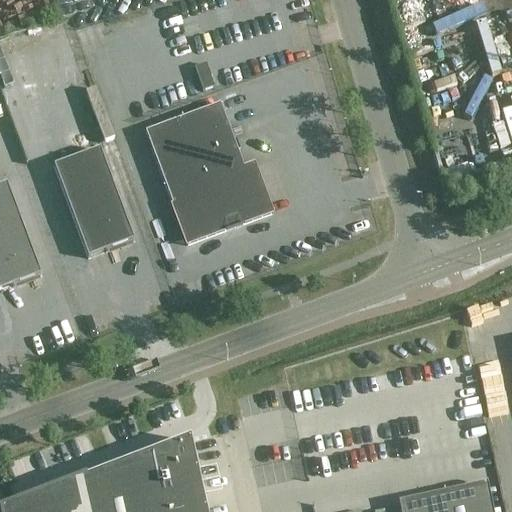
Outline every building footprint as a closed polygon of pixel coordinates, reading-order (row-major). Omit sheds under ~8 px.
[(8,0),(0,0),(0,16),(13,11),(8,0)] [(37,0),(25,0),(33,14),(43,9),(37,0)] [(145,135),(187,247),(271,216),(254,168),(245,172),(227,126),(220,107),(145,135)] [(134,243),(99,152),(54,169),(88,260),(134,243)] [(0,293),(41,278),(6,186),(0,188),(0,293)] [(205,511),(191,442),(8,511),(205,511)]
